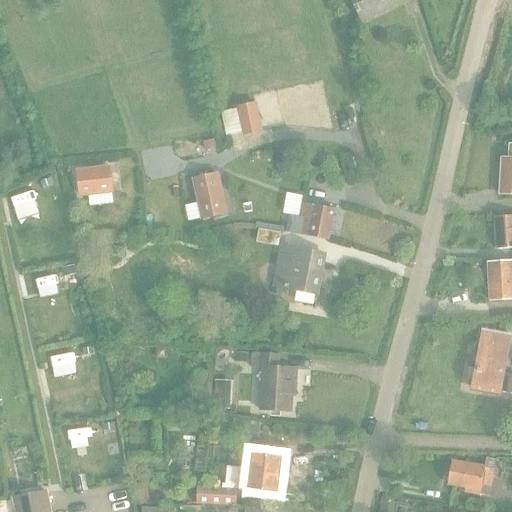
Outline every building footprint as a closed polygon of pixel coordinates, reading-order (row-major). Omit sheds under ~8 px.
[(351,0),(361,20),(393,5),(392,3),(397,0),(351,0)] [(256,126),(251,104),(238,107),(244,135),(261,131),(260,125),(256,126)] [(274,147),(277,168),(292,166),(289,145),(274,147)] [(502,158),(500,193),(511,194),(511,145),(510,145),(509,159),(502,158)] [(80,195),(112,191),(109,167),(77,171),(80,195)] [(218,172),(190,177),(198,218),(225,213),(218,172)] [(17,204),(23,214),(54,197),(48,186),(17,204)] [(296,234),(327,240),(333,209),(302,203),(299,216),(289,215),(286,232),(296,234)] [(511,218),(492,220),(494,251),(511,249),(511,218)] [(273,285),(317,293),(324,256),(285,249),(281,266),(277,265),(273,285)] [(511,262),(488,264),(490,302),(511,300),(511,262)] [(26,279),(29,292),(64,284),(61,271),(26,279)] [(511,375),(500,374),(507,337),(480,332),(474,369),(466,368),(463,387),(505,394),(505,392),(511,393),(511,375)] [(292,386),(296,386),(297,369),(279,368),(280,355),(252,353),(252,367),(262,368),(260,410),(291,412),(292,386)] [(49,367),(51,379),(84,372),(82,360),(49,367)] [(169,431),(205,433),(206,418),(170,416),(169,431)] [(238,436),(258,438),(259,422),(234,420),(232,435),(238,436)] [(87,448),(93,448),(92,442),(102,441),(100,425),(61,431),(63,446),(66,446),(66,451),(76,449),(75,445),(86,443),(87,448)] [(239,488),(277,493),(281,457),(251,453),(249,471),(241,470),(239,488)] [(476,490),(488,492),(494,458),(486,457),(485,467),(450,461),(446,485),(463,488),(462,494),(475,496),(476,490)] [(196,504),(236,506),(237,487),(197,485),(196,504)] [(13,498),(15,511),(50,511),(47,491),(13,498)]
